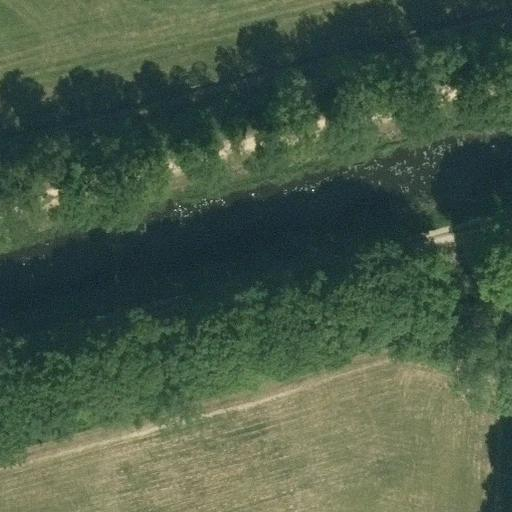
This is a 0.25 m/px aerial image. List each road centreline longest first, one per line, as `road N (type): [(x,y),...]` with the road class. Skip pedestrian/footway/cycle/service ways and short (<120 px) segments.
road 1 (track): [(0,350),(511,216)]
road 2 (track): [(511,80),(0,211)]
road 3 (unclassified): [(511,248),(435,257),(368,252)]
